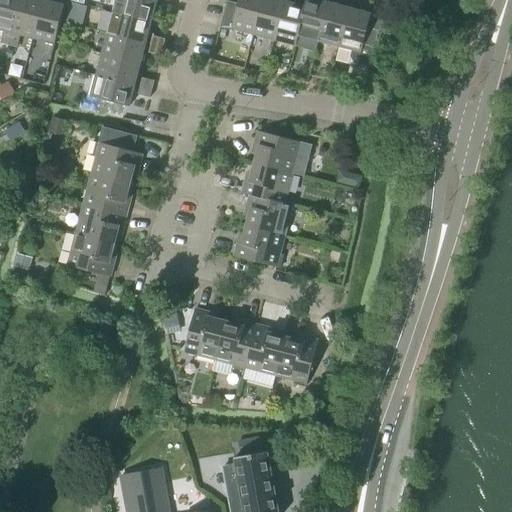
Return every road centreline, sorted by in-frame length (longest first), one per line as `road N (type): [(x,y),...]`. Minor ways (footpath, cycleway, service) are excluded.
road 1 (tertiary): [(358,511),(432,269),(462,138)]
road 2 (residential): [(321,324),(148,277),(200,89)]
road 3 (residential): [(462,138),(200,89)]
road 4 (tertiary): [(462,138),(504,0)]
